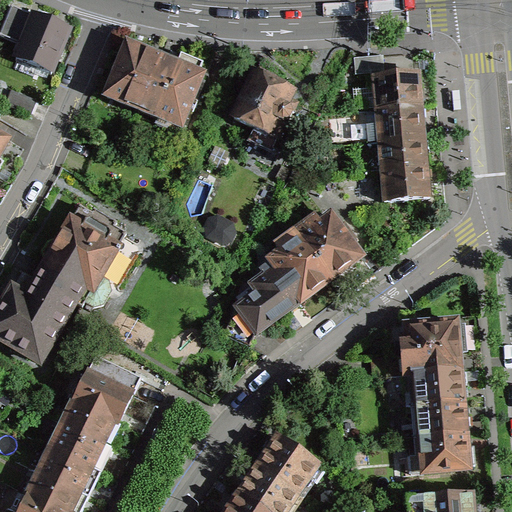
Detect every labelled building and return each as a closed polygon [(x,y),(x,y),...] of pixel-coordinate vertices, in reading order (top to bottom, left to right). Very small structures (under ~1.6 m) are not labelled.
[(74,31),(32,14),(13,59),(55,77),(74,31)] [(208,75),(126,42),(102,100),(184,133),(208,75)] [(356,75),(382,73),(381,57),(355,59),(356,75)] [(302,93),(255,70),(231,119),(278,141),(302,93)] [(373,79),(376,111),(422,107),(419,82),(419,75),(373,79)] [(422,107),(376,111),(379,143),(424,139),(422,116),(422,107)] [(0,163),(13,141),(0,133),(0,163)] [(425,146),(424,139),(379,143),(381,170),(427,166),(425,146)] [(384,203),(430,199),(428,175),(427,166),(381,170),(384,203)] [(331,217),(301,239),(331,280),(339,275),(362,258),(331,217)] [(11,284),(0,303),(0,347),(42,372),(87,294),(94,298),(123,248),(71,218),(27,293),(11,284)] [(273,265),(262,272),(265,276),(251,286),(257,293),(237,309),(223,336),(249,348),(256,334),(257,335),(301,303),(305,300),(331,280),(301,239),(270,262),(273,265)] [(407,327),(408,339),(400,340),(402,359),(372,361),(373,378),(403,376),(460,371),(458,353),(466,352),(465,341),(464,326),(456,327),(456,323),(423,326),(407,327)] [(79,511),(136,395),(87,371),(19,511),(79,511)] [(410,393),(411,407),(463,403),(462,397),(462,389),(466,385),(466,376),(460,372),(460,371),(403,376),(405,393),(410,393)] [(463,409),(463,403),(411,407),(414,439),(466,435),(466,433),(470,428),(469,420),(464,416),(463,409)] [(466,443),(466,435),(414,439),(416,459),(410,459),(411,475),(469,470),(468,466),(475,466),(473,449),(467,449),(466,443)] [(308,481),(318,466),(279,438),(277,441),(270,441),(265,449),(267,455),(262,463),(258,468),(303,499),(313,484),(308,481)] [(293,511),(303,499),(258,468),(257,470),(251,470),(246,477),(248,483),(243,490),(240,495),(265,511),(293,511)] [(239,496),(232,496),(228,503),(230,510),(227,511),(265,511),(240,495),(239,496)] [(472,511),(472,507),(471,495),(407,500),(407,511),(472,511)]
